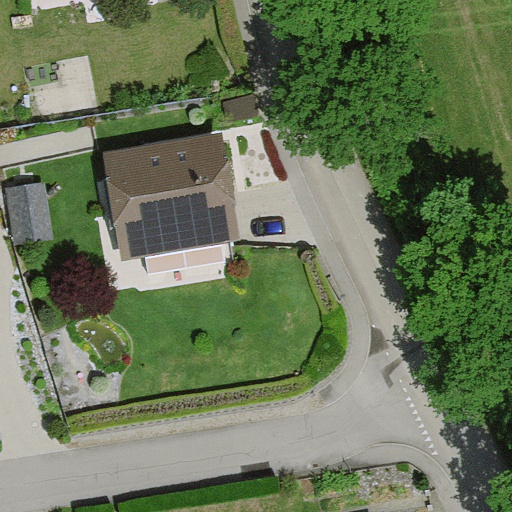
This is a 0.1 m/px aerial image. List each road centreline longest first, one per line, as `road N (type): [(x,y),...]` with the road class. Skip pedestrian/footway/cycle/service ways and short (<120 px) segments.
road 1 (residential): [(431,405),(402,427),(0,499)]
road 2 (residential): [(431,405),(282,87),(264,0)]
road 3 (residential): [(487,511),(431,405)]
